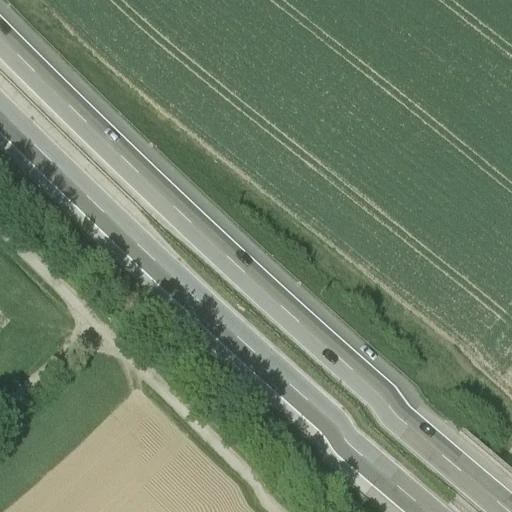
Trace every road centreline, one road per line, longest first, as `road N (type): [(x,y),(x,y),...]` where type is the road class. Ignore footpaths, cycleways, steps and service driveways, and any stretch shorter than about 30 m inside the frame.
road 1 (motorway): [(499,511),(61,116),(0,51)]
road 2 (motorway): [(0,122),(418,511)]
road 3 (unclassified): [(94,335),(278,511)]
road 4 (unclassified): [(94,335),(0,241)]
road 5 (unclassified): [(0,415),(94,335)]
